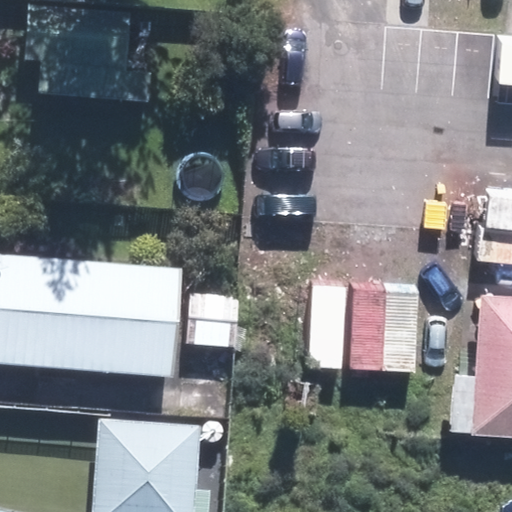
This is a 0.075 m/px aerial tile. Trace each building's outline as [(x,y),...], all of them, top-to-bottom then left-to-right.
[(142,0),(142,8),(234,11),(234,0),(142,0)] [(126,15),(30,8),(26,59),(43,60),(40,92),(146,100),(148,75),(122,73),(126,15)] [(477,255),(511,255),(511,184),(480,182),(477,255)] [(174,270),(0,257),(0,358),(167,371),(174,270)] [(386,284),(310,279),(306,359),(381,363),(386,284)] [(511,287),(478,286),(469,424),(511,426),(511,287)] [(105,423),(97,511),(190,511),(197,431),(105,423)]
